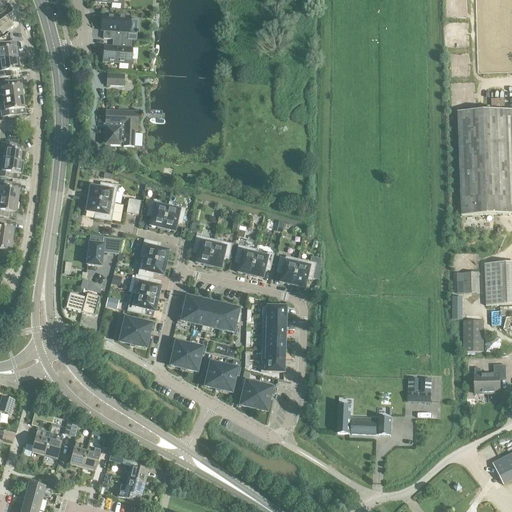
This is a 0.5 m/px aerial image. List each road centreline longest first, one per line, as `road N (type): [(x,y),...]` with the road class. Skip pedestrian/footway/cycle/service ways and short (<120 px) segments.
road 1 (residential): [(276,439),(300,380),(300,304),(179,271)]
road 2 (secondary): [(45,269),(61,131),(55,52)]
road 3 (residential): [(0,306),(21,264),(38,124)]
road 4 (unclassified): [(356,511),(372,496),(408,494),(511,426)]
road 5 (secondary): [(43,358),(90,412),(175,460)]
road 6 (secondary): [(187,450),(102,396),(61,349)]
